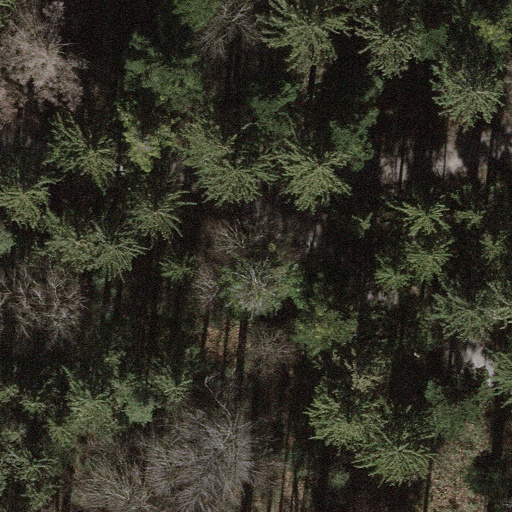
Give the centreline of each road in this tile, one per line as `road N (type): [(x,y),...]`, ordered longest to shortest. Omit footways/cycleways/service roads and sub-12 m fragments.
road 1 (track): [(511,137),(443,168),(211,184),(0,138)]
road 2 (track): [(211,184),(511,384)]
